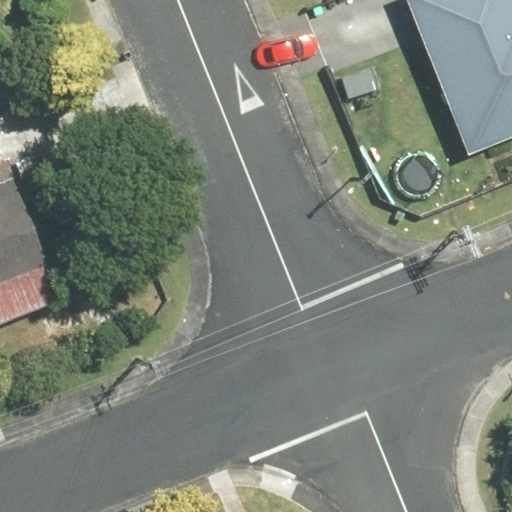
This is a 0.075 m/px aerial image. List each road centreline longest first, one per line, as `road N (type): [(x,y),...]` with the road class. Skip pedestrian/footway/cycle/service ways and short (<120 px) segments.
road 1 (residential): [(176,0),(327,366)]
road 2 (residential): [(0,496),(327,366)]
road 3 (residential): [(327,366),(511,293)]
road 4 (residential): [(327,366),(389,511)]
